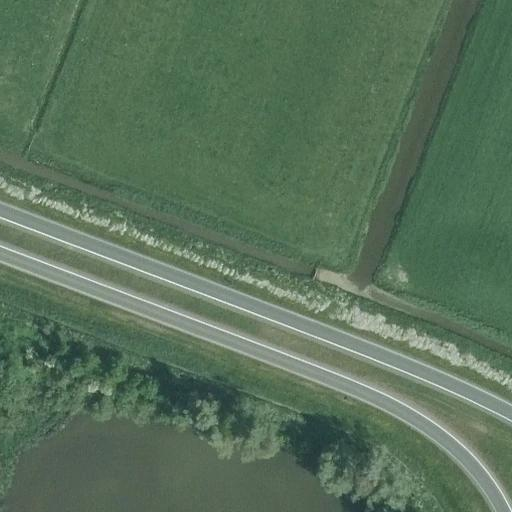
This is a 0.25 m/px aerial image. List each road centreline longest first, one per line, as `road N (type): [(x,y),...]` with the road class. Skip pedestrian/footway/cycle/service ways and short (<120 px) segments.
road 1 (trunk): [(0,252),(390,404),(469,460),(503,511)]
road 2 (trunk): [(511,412),(0,209)]
